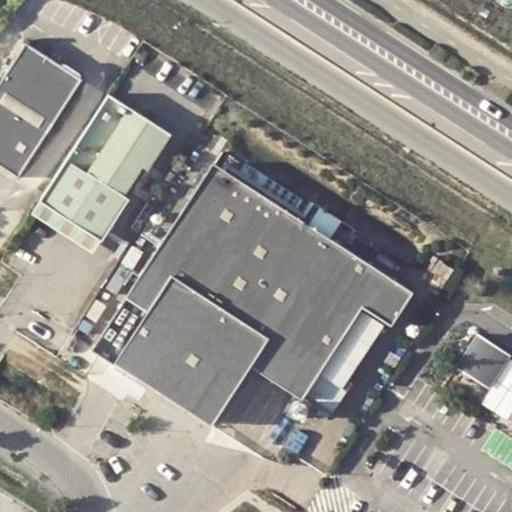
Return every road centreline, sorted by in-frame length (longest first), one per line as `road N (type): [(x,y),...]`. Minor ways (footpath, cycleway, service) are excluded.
road 1 (unclassified): [(211,0),(511,189)]
road 2 (secondary): [(511,137),(296,0)]
road 3 (unclassified): [(0,428),(56,471),(89,511)]
